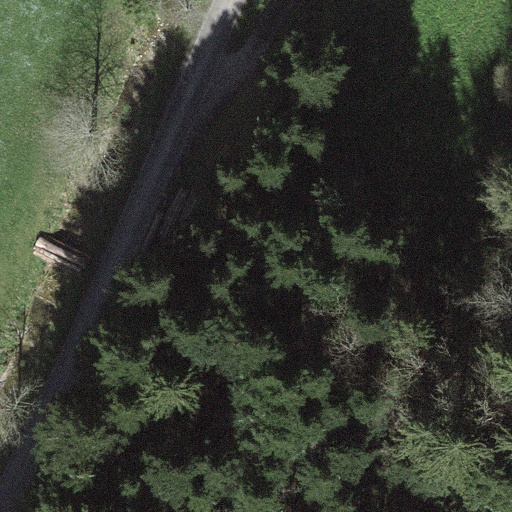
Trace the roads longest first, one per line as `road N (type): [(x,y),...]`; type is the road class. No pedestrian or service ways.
road 1 (track): [(0,496),(161,176),(232,0)]
road 2 (track): [(183,124),(284,0)]
